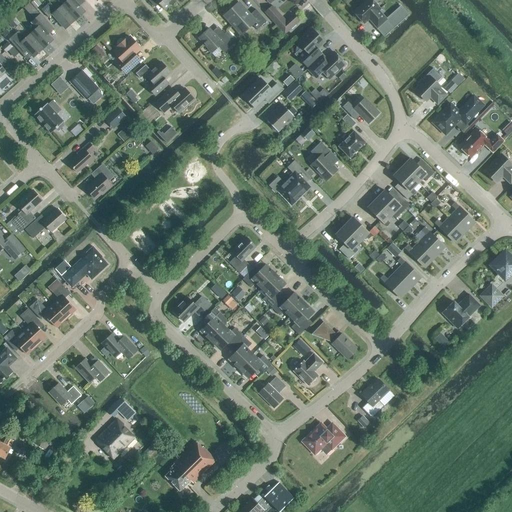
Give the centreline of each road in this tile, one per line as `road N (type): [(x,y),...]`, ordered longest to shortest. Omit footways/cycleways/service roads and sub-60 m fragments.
road 1 (residential): [(164,39),(123,2),(0,115)]
road 2 (residential): [(274,435),(157,319),(159,296)]
road 3 (residential): [(382,350),(508,224)]
road 4 (residential): [(404,128),(284,252)]
road 5 (residential): [(24,381),(91,320),(104,291),(131,264)]
road 6 (residential): [(404,128),(508,224)]
road 7 (residential): [(327,14),(382,78),(404,128)]
road 8 (residential): [(284,252),(382,350)]
road 9 (residential): [(274,435),(382,350)]
road 10 (residential): [(238,220),(236,197),(214,155),(249,121)]
